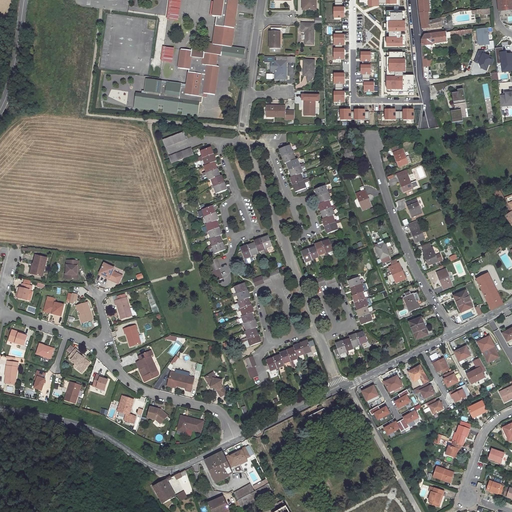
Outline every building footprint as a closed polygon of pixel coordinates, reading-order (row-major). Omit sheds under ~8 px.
[(232,47),(237,10),(234,9),(235,5),(238,5),(238,0),(215,0),(213,16),(217,16),(213,44),(206,43),(205,49),(193,47),(192,50),(182,49),(179,67),(189,69),(187,87),(181,86),(182,84),(167,82),(167,84),(162,83),(162,81),(147,79),(145,92),(147,92),(147,94),(144,94),(143,107),(158,109),(159,105),(164,106),(163,110),(178,112),(178,108),(183,108),(182,113),(198,115),(198,113),(200,103),(200,102),(202,103),(203,96),(207,97),(207,93),(215,94),(219,66),(216,66),(214,66),(215,60),(217,60),(217,54),(242,58),(243,53),(245,53),(246,49),(232,47)] [(178,17),(180,0),(170,0),(168,19),(171,20),(172,16),(178,17)] [(317,9),(316,0),(304,0),(304,9),(317,9)] [(428,0),(419,0),(419,3),(420,13),(428,12),(428,13),(430,13),(428,0)] [(511,0),(498,0),(500,11),(511,9),(511,0)] [(344,6),(333,6),(333,17),(345,17),(344,6)] [(428,12),(420,13),(422,29),(424,29),(424,30),(430,30),(430,28),(442,26),(441,18),(429,21),(428,13),(428,12)] [(405,20),(389,20),(389,31),(405,31),(405,20)] [(314,23),(302,23),(301,32),(305,32),(305,44),(314,44),(314,23)] [(488,28),(476,29),(478,47),(490,45),(488,28)] [(281,40),(280,40),(280,32),(274,32),(270,32),(270,48),(280,48),(281,40)] [(445,33),(425,35),(422,41),(422,45),(446,42),(445,33)] [(344,35),(333,35),(333,46),(345,46),(344,35)] [(403,36),(387,36),(387,46),(403,45),(403,36)] [(172,62),(173,52),(167,51),(167,47),(164,47),(162,61),(172,62)] [(345,49),(333,49),(333,60),(345,60),(345,49)] [(511,52),(500,54),(502,73),(511,71),(511,70),(511,52)] [(371,53),(360,53),(360,63),(371,63),(371,53)] [(316,68),(315,68),(315,60),(304,60),(304,68),(305,68),(305,70),(304,70),(304,75),(308,75),(314,76),(314,69),(316,69),(316,68)] [(431,60),(423,61),(423,69),(429,68),(431,63),(431,60)] [(275,74),(275,79),(286,80),(287,61),(283,61),(276,61),(275,61),(275,62),(271,62),(271,70),(273,71),(273,73),(275,74)] [(406,61),(389,61),(389,74),(406,74),(406,61)] [(371,65),(361,66),(361,75),(371,75),(371,65)] [(344,73),(333,74),(334,85),(345,85),(344,73)] [(403,78),(387,78),(387,92),(403,92),(403,78)] [(374,83),(364,84),(364,93),(374,93),(374,83)] [(511,88),(510,88),(511,95),(501,95),(502,107),(511,106),(511,88)] [(344,92),(333,92),(334,102),(345,101),(344,92)] [(464,92),(452,93),(455,111),(451,111),(452,119),(468,117),(464,92)] [(143,107),(144,94),(136,93),(134,106),(140,107),(143,107)] [(302,95),(302,100),(305,100),(305,107),(306,107),(306,109),(305,109),(305,115),(315,116),(315,100),(311,100),(311,96),(302,95)] [(200,103),(198,113),(209,115),(209,116),(219,118),(221,101),(211,99),(210,104),(200,103)] [(273,115),(273,116),(285,117),(286,106),(277,106),(277,108),(275,108),(275,106),(267,106),(267,115),(273,115)] [(396,108),(385,108),(385,119),(396,119),(396,108)] [(351,109),(340,109),(340,120),(351,120),(351,109)] [(365,109),(354,109),(354,120),(365,120),(365,109)] [(414,109),(403,109),(403,119),(414,120),(414,109)] [(290,146),(279,150),(282,157),(294,152),(294,151),(292,151),(290,146)] [(198,156),(194,158),(195,161),(199,160),(214,154),(211,147),(200,151),(202,156),(199,157),(198,156)] [(352,147),(343,151),(349,166),(359,162),(354,151),(353,151),(352,147)] [(402,149),(393,153),(399,167),(408,163),(405,157),(402,149)] [(294,152),(282,157),(285,164),(286,163),(295,160),(293,154),(295,153),(294,152)] [(214,154),(199,160),(201,167),(204,166),(215,162),(216,161),(214,154)] [(295,160),(286,163),(289,170),(301,166),(301,164),(299,165),(297,159),(295,160)] [(215,162),(204,166),(206,172),(204,172),(205,174),(217,169),(215,162)] [(302,173),(300,168),(302,167),(301,166),(289,170),(292,177),(301,174),(302,173)] [(217,169),(205,174),(205,175),(207,175),(209,180),(211,180),(220,176),(217,169)] [(292,177),(290,178),(293,185),(305,180),(304,179),(303,180),(301,174),(292,177)] [(407,174),(398,178),(404,192),(413,188),(407,174)] [(220,176),(211,180),(213,185),(212,186),(212,187),(224,183),(222,176),(220,176)] [(306,188),(304,183),(306,182),(305,180),(293,185),(296,192),(306,188)] [(224,183),(212,187),(212,189),(214,188),(217,194),(227,190),(224,183)] [(325,186),(314,190),(317,197),(330,192),(329,191),(327,192),(325,186)] [(365,190),(356,194),(362,210),(372,207),(365,190)] [(331,200),(328,194),(330,194),(330,192),(317,197),(320,204),(329,201),(331,200)] [(505,198),(499,201),(504,209),(510,206),(508,203),(505,198)] [(416,199),(407,203),(409,207),(408,207),(412,217),(422,213),(416,199)] [(320,204),(318,205),(321,212),(333,207),(333,206),(331,206),(329,201),(320,204)] [(213,206),(198,211),(200,217),(203,216),(203,218),(216,213),(213,206)] [(333,207),(321,212),(324,219),(333,215),(334,215),(332,209),(334,209),(333,207)] [(216,213),(203,218),(204,219),(206,218),(208,224),(217,221),(218,220),(216,213)] [(324,219),(322,220),(324,227),(337,222),(336,220),(335,221),(333,215),(324,219)] [(417,220),(409,224),(412,231),(411,231),(416,242),(425,239),(417,220)] [(208,224),(206,225),(206,226),(202,227),(204,233),(207,232),(219,228),(217,221),(208,224)] [(337,222),(324,227),(327,234),(338,230),(336,224),(337,224),(337,222)] [(219,228),(207,232),(208,234),(209,233),(212,239),(220,236),(222,235),(219,228)] [(212,239),(210,240),(212,246),(210,246),(211,247),(223,243),(220,236),(212,239)] [(268,236),(261,238),(266,251),(267,250),(267,248),(272,246),(268,236)] [(261,238),(254,241),(255,243),(258,252),(264,250),(264,251),(266,251),(261,238)] [(329,240),(322,242),(326,254),(328,254),(327,252),(333,250),(329,240)] [(322,242),(315,245),(315,247),(319,255),(324,253),(325,255),(326,254),(322,242)] [(223,243),(211,247),(211,249),(213,248),(215,254),(226,250),(223,243)] [(254,257),(253,256),(258,253),(258,252),(255,243),(248,246),(252,258),(254,257)] [(391,261),(384,243),(376,247),(382,264),(391,261)] [(240,248),(244,259),(245,261),(252,258),(248,246),(240,248)] [(314,261),(314,259),(319,257),(319,255),(315,247),(308,249),(313,262),(314,261)] [(432,248),(423,251),(429,265),(438,262),(432,248)] [(308,249),(301,252),(305,263),(310,260),(311,262),(313,262),(308,249)] [(48,257),(37,255),(35,263),(36,264),(34,274),(44,276),(48,257)] [(80,261),(68,260),(67,274),(68,274),(68,279),(79,279),(79,274),(77,274),(78,266),(79,266),(80,266),(80,261)] [(115,268),(105,263),(100,273),(110,278),(109,279),(118,283),(122,275),(113,271),(115,268)] [(398,263),(389,267),(396,283),(405,279),(400,267),(398,263)] [(446,269),(436,273),(443,289),(452,285),(446,269)] [(489,294),(487,290),(494,287),(488,274),(477,279),(491,310),(503,304),(496,291),(489,294)] [(358,277),(348,281),(351,288),(363,284),(362,282),(361,283),(358,277)] [(33,286),(23,283),(22,288),(21,287),(18,298),(28,300),(30,291),(30,290),(32,290),(33,286)] [(245,283),(234,287),(237,293),(235,293),(235,295),(247,290),(245,283)] [(364,292),(362,286),(363,285),(363,284),(351,288),(353,296),(363,292),(364,292)] [(247,290),(235,295),(236,296),(238,296),(240,301),(248,298),(250,297),(247,290)] [(466,291),(454,296),(457,302),(461,312),(473,307),(466,291)] [(353,296),(352,296),(355,303),(367,299),(367,297),(365,298),(363,292),(353,296)] [(406,297),(404,298),(409,312),(420,307),(414,293),(410,295),(406,297)] [(127,297),(115,301),(116,305),(117,305),(119,311),(120,311),(123,319),(132,316),(127,297)] [(240,301),(238,302),(240,307),(238,308),(239,310),(251,305),(248,298),(240,301)] [(368,306),(366,301),(368,300),(367,299),(355,303),(358,310),(367,307),(368,306)] [(65,305),(47,300),(45,310),(53,312),(53,314),(62,316),(65,305)] [(88,302),(78,305),(79,310),(81,315),(79,315),(82,323),(93,320),(90,311),(89,311),(89,309),(90,309),(88,302)] [(251,305),(239,310),(236,311),(239,318),(241,317),(252,313),(254,312),(251,305)] [(358,310),(357,311),(359,318),(371,313),(371,312),(369,312),(367,307),(358,310)] [(252,313),(241,317),(244,322),(242,323),(242,325),(255,320),(252,313)] [(372,321),(370,315),(372,315),(371,313),(359,318),(362,325),(372,321)] [(420,317),(409,322),(416,339),(428,334),(425,326),(424,326),(420,317)] [(255,320),(242,325),(243,326),(245,326),(247,331),(256,328),(257,327),(255,320)] [(136,325),(124,329),(125,334),(126,334),(130,347),(141,344),(136,325)] [(247,331),(245,332),(247,337),(246,338),(246,339),(258,335),(256,328),(247,331)] [(511,328),(510,330),(507,332),(503,334),(507,342),(511,339),(511,328)] [(18,331),(13,330),(9,340),(25,346),(28,336),(20,333),(17,332),(18,331)] [(363,347),(362,344),(367,342),(364,331),(356,334),(361,346),(361,348),(363,347)] [(356,334),(349,336),(350,338),(353,347),(359,345),(359,347),(361,346),(356,334)] [(258,335),(246,339),(247,341),(249,340),(250,346),(261,342),(258,335)] [(499,358),(494,347),(490,337),(485,339),(486,340),(481,343),(478,344),(482,352),(483,352),(486,360),(492,357),(494,360),(499,358)] [(350,338),(343,341),(347,353),(349,353),(348,351),(354,349),(353,347),(350,338)] [(308,341),(301,343),(305,355),(307,355),(306,353),(312,351),(308,341)] [(343,341),(336,344),(340,354),(345,352),(346,354),(347,353),(343,341)] [(301,343),(293,346),(294,348),(297,357),(303,354),(304,356),(305,355),(301,343)] [(55,349),(40,344),(37,354),(51,359),(55,349)] [(454,352),(455,354),(458,361),(459,362),(470,356),(466,347),(454,352)] [(294,348),(287,350),(292,363),(293,362),(293,360),(298,358),(297,357),(294,348)] [(84,371),(90,363),(84,358),(84,359),(82,357),(79,354),(78,353),(79,352),(76,349),(70,356),(73,359),(72,360),(76,364),(77,364),(79,365),(78,366),(84,371)] [(287,350),(280,353),(281,355),(284,364),(289,362),(290,364),(292,363),(287,350)] [(146,376),(158,371),(151,356),(154,355),(152,351),(138,357),(140,361),(139,361),(143,369),(146,376)] [(281,355),(274,358),(278,370),(280,369),(279,368),(285,366),(284,364),(281,355)] [(274,358),(266,361),(270,371),(276,369),(277,371),(278,370),(274,358)] [(485,378),(483,373),(486,371),(480,359),(473,362),(477,370),(467,375),(472,385),(485,378)] [(440,362),(433,365),(438,373),(442,371),(444,373),(445,372),(444,370),(448,368),(444,360),(440,362)] [(7,383),(16,385),(19,363),(9,361),(8,365),(7,365),(6,376),(7,376),(8,376),(7,383)] [(413,370),(409,372),(414,382),(421,378),(424,384),(429,381),(421,367),(418,369),(414,371),(413,370)] [(37,380),(35,388),(42,390),(46,380),(44,379),(46,374),(38,371),(36,376),(38,377),(37,380)] [(458,382),(453,371),(445,375),(446,378),(444,379),(448,387),(458,382)] [(186,391),(191,393),(194,379),(171,373),(168,384),(177,387),(186,389),(186,391)] [(216,389),(221,398),(227,394),(222,386),(222,382),(222,381),(217,380),(213,379),(211,374),(205,378),(210,386),(214,387),(213,388),(216,389)] [(97,375),(93,386),(105,390),(108,380),(103,379),(100,378),(101,376),(97,375)] [(397,376),(385,382),(391,395),(403,389),(397,376)] [(65,400),(76,404),(81,386),(71,382),(70,386),(71,387),(69,394),(67,393),(65,400)] [(416,393),(420,391),(429,387),(427,384),(415,390),(416,393)] [(374,386),(362,392),(368,404),(380,399),(374,386)] [(429,387),(420,391),(424,399),(434,394),(430,386),(429,387)] [(511,386),(499,393),(504,403),(511,398),(511,386)] [(456,389),(449,392),(451,396),(452,395),(455,403),(466,397),(462,390),(457,392),(456,389)] [(407,390),(399,395),(401,399),(407,396),(409,394),(407,390)] [(134,400),(123,396),(118,412),(126,415),(124,421),(134,424),(136,417),(129,415),(134,400)] [(411,403),(407,396),(401,399),(395,403),(399,409),(411,403)] [(331,397),(321,403),(322,406),(324,410),(335,404),(331,397)] [(437,403),(429,406),(433,414),(443,409),(439,401),(437,403)] [(482,401),(468,408),(472,417),(478,414),(479,416),(487,411),(482,401)] [(322,406),(318,408),(320,412),(309,417),(313,425),(328,417),(322,406)] [(380,411),(378,407),(370,411),(372,415),(375,414),(380,411)] [(380,411),(375,414),(378,421),(390,414),(387,407),(380,411)] [(159,410),(150,408),(148,418),(156,420),(160,425),(168,416),(164,413),(162,415),(160,413),(158,412),(159,410)] [(404,418),(408,424),(419,418),(415,410),(404,417),(404,418)] [(186,429),(200,433),(203,422),(187,418),(187,419),(181,418),(178,427),(186,429)] [(404,418),(401,421),(405,429),(409,427),(408,424),(404,418)] [(388,435),(400,428),(397,423),(396,421),(384,428),(388,435)] [(405,429),(401,421),(397,423),(400,428),(401,431),(405,429)] [(455,433),(452,442),(453,442),(461,445),(464,437),(466,437),(466,438),(469,429),(459,426),(457,433),(455,433)] [(449,446),(446,454),(455,457),(457,452),(458,453),(461,445),(453,442),(451,447),(449,446)] [(225,457),(230,468),(235,465),(235,466),(240,464),(239,462),(246,459),(246,458),(250,456),(245,447),(241,449),(241,450),(230,456),(230,455),(225,457)] [(492,449),(489,458),(501,463),(505,454),(492,449)] [(222,451),(205,460),(216,484),(229,477),(228,475),(233,472),(230,468),(225,457),(222,451)] [(437,467),(433,477),(450,483),(453,475),(444,471),(445,470),(437,467)] [(161,482),(153,486),(162,503),(175,496),(167,480),(161,482)] [(490,481),(487,490),(498,494),(499,494),(501,486),(502,485),(490,481)] [(250,484),(233,493),(237,501),(244,497),(247,495),(254,491),(250,484)] [(273,491),(268,484),(265,486),(269,493),(273,491)] [(269,493),(265,486),(254,491),(259,499),(269,493)] [(431,492),(428,500),(430,501),(438,504),(441,495),(443,496),(445,492),(434,488),(433,492),(431,492)] [(254,491),(247,495),(251,503),(255,501),(259,499),(254,491)] [(430,501),(429,503),(439,507),(443,496),(441,495),(438,504),(430,501)] [(222,496),(216,499),(216,500),(209,503),(212,511),(227,511),(230,511),(222,496)] [(244,497),(237,501),(240,507),(247,504),(244,497)] [(290,511),(286,505),(285,506),(282,501),(277,504),(276,502),(274,503),(275,505),(270,508),(271,511),(290,511)]
